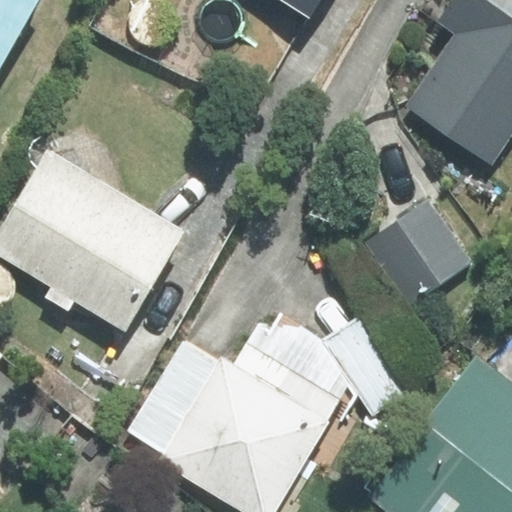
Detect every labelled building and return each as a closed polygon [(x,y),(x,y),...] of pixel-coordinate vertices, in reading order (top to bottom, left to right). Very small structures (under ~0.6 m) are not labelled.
[(0,0),(0,61),(35,0),(0,0)] [(264,0),(301,23),(315,0),(264,0)] [(511,0),(448,0),(432,24),(451,38),(404,108),(489,166),(511,132),(511,0)] [(0,264),(47,292),(39,303),(58,313),(64,303),(116,334),(177,234),(47,156),(0,233),(0,264)] [(425,205),(364,245),(404,308),(467,266),(425,205)] [(356,320),(321,343),(369,420),(404,397),(356,320)] [(124,436),(131,440),(121,455),(135,464),(145,448),(162,459),(157,465),(234,511),(273,511),(277,507),(284,511),(293,511),(309,487),(294,477),(337,407),(242,351),(228,374),(179,345),(124,436)] [(376,511),(511,511),(511,394),(472,364),(365,504),(376,511)]
